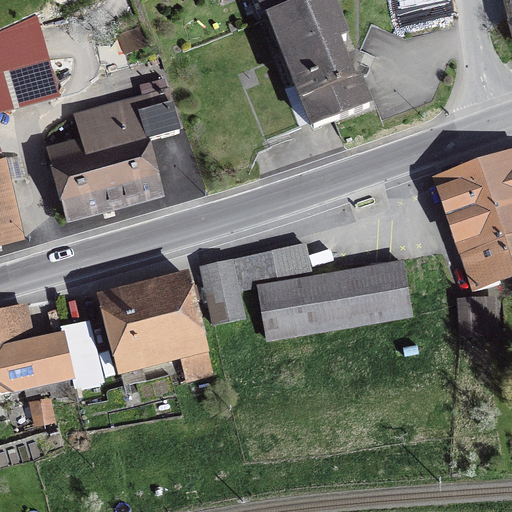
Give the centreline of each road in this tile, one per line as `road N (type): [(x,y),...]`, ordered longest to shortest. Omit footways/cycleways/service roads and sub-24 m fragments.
road 1 (secondary): [(0,286),(238,215),(497,122)]
road 2 (residential): [(497,122),(466,0)]
